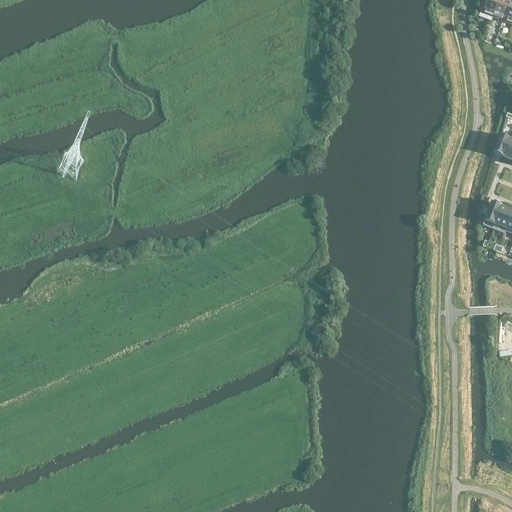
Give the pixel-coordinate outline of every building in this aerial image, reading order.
[(479,13),(490,17),(493,19),(500,0),(484,0),(483,5),(479,13)] [(503,22),(511,0),(506,0),(507,0),(508,1),(507,3),(500,0),(493,19),(503,22)] [(511,25),(511,0),(503,22),(511,25)] [(504,159),(511,140),(501,136),(494,154),(504,159)] [(492,204),(485,222),(496,226),(503,208),(492,204)] [(511,211),(503,208),(496,226),(506,230),(511,215),(511,211)]
